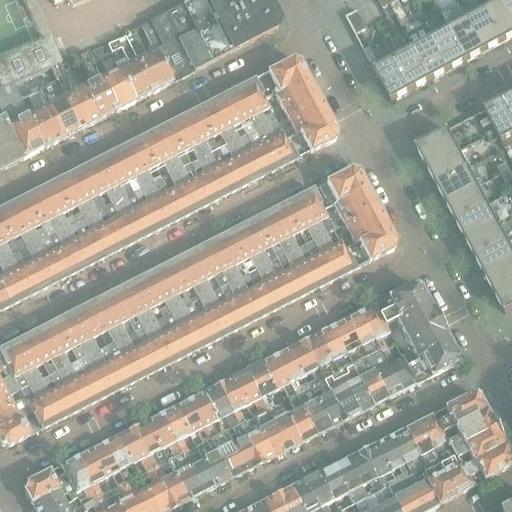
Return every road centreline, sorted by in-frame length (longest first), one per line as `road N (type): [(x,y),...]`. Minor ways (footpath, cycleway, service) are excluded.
road 1 (residential): [(0,476),(426,258)]
road 2 (residential): [(365,141),(0,331)]
road 3 (residential): [(0,197),(309,36)]
road 4 (residential): [(486,374),(219,511)]
road 5 (residential): [(368,147),(511,70)]
road 6 (residential): [(368,147),(426,258)]
road 7 (residential): [(426,258),(482,366)]
